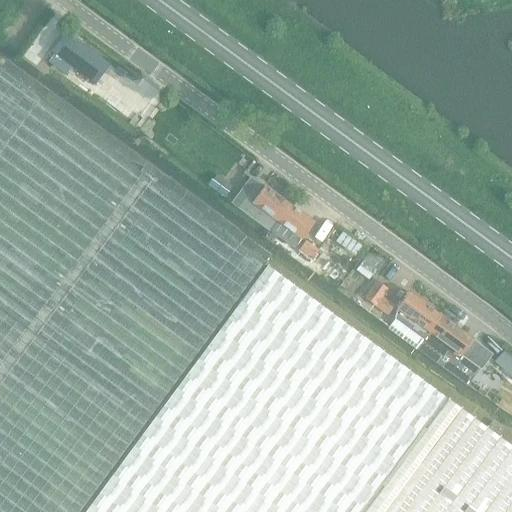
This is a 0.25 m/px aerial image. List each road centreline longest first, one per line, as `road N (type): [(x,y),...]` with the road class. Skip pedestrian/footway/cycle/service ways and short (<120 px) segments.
road 1 (unclassified): [(511,345),(55,0)]
road 2 (primary): [(511,256),(161,0)]
